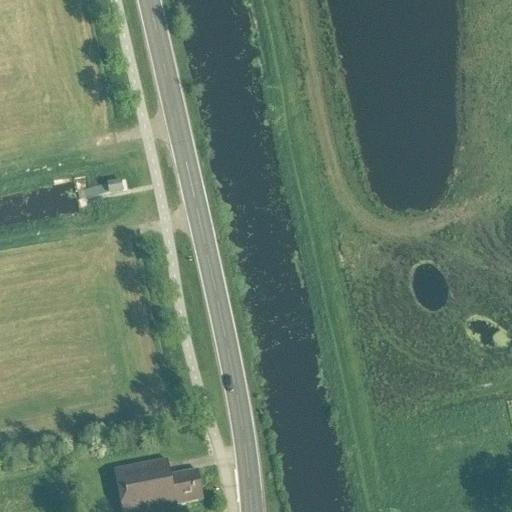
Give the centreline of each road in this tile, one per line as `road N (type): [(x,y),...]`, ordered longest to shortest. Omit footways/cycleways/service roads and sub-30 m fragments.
road 1 (primary): [(251,511),(233,377),(147,0)]
road 2 (track): [(0,252),(198,218)]
